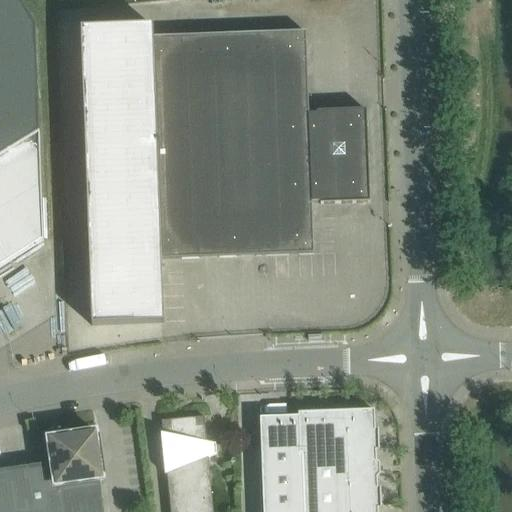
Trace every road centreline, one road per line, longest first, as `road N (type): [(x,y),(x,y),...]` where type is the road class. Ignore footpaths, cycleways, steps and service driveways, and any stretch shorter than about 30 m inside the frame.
road 1 (unclassified): [(0,401),(170,371),(422,359)]
road 2 (unclassified): [(422,359),(409,0)]
road 3 (unclassified): [(427,511),(422,359)]
